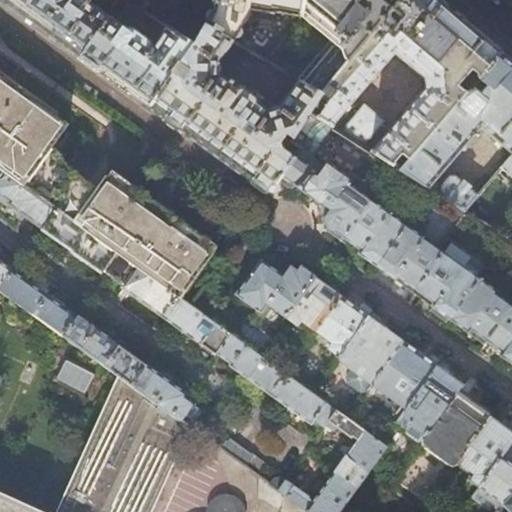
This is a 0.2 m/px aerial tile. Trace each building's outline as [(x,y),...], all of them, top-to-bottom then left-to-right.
[(1,0),(49,34),(81,56),(109,16),(86,0),(1,0)] [(300,13),(302,0),(209,0),(209,2),(212,4),(211,10),(207,11),(206,16),(209,19),(206,24),(233,40),(235,40),(237,37),(239,38),(241,37),(245,31),(244,29),(242,28),(251,14),(251,9),(255,10),(255,14),(256,17),(271,19),(273,13),(275,13),(275,11),(299,16),(300,13)] [(302,0),(300,13),(330,37),(297,77),(298,78),(321,91),(322,90),(381,20),(395,3),(397,0),(302,0)] [(391,28),(381,20),(322,90),(330,96),(318,115),(322,117),(333,125),(393,164),(402,152),(409,158),(466,92),(457,85),(472,67),(481,75),(500,52),(459,17),(439,0),(397,0),(395,3),(405,11),(391,28)] [(193,42),(167,25),(152,46),(148,43),(150,41),(128,25),(126,28),(110,15),(109,16),(81,56),(117,83),(149,106),(193,42)] [(206,24),(193,42),(149,106),(211,150),(269,192),(278,180),(295,155),(282,146),(281,139),(286,131),(293,136),(306,117),(322,92),(321,91),(298,78),(279,104),(277,104),(274,104),(273,105),(269,110),(254,99),(255,97),(240,86),(238,87),(217,72),(220,66),(220,63),(219,61),(233,40),(206,24)] [(511,62),(500,52),(481,75),(466,92),(409,158),(400,169),(429,188),(481,127),(511,153),(511,62)] [(0,169),(2,171),(55,209),(116,254),(175,297),(181,301),(213,253),(158,213),(105,175),(91,194),(43,159),(68,124),(23,91),(0,74),(0,169)] [(295,155),(278,180),(288,187),(292,187),(294,185),(314,200),(322,206),(321,208),(321,211),(322,214),(323,215),(324,216),(322,218),(323,223),(327,225),(325,227),(324,226),(323,228),(340,240),(369,198),(348,183),(351,178),(314,153),(318,147),(318,143),(320,138),(322,136),(324,135),(326,134),(333,125),(322,117),(321,120),(313,122),(306,117),(293,136),(291,139),(301,146),(295,155)] [(511,154),(494,175),(511,190),(511,154)] [(2,171),(0,173),(0,199),(17,212),(41,229),(55,209),(2,171)] [(437,193),(464,211),(478,194),(456,176),(452,176),(437,193)] [(391,214),(369,198),(340,240),(358,253),(376,266),(405,224),(402,223),(406,218),(394,209),(391,214)] [(55,209),(41,229),(73,252),(102,273),(104,271),(116,254),(55,209)] [(408,226),(405,224),(376,266),(393,278),(413,293),(442,251),(421,235),(424,231),(412,222),(408,226)] [(463,267),(442,251),(413,293),(428,303),(450,319),(478,277),(475,275),(478,271),(466,263),(463,267)] [(116,254),(104,271),(122,285),(121,287),(141,301),(161,316),(175,297),(116,254)] [(0,285),(12,268),(0,259),(0,285)] [(286,317),(315,277),(302,268),(298,272),(292,267),(284,277),(274,270),(261,261),(237,295),(262,312),(268,304),(273,308),(258,328),(247,321),(234,339),(258,357),(286,317)] [(45,292),(12,268),(0,285),(0,291),(63,337),(78,316),(45,292)] [(326,286),(315,277),(286,317),(298,325),(301,321),(315,331),(341,296),(326,286)] [(483,280),(478,277),(450,319),(466,331),(483,343),(510,303),(495,292),(497,290),(495,289),(497,286),(485,278),(483,280)] [(351,304),(341,296),(315,331),(331,343),(328,348),(339,357),(368,316),(367,315),(369,312),(361,305),(358,308),(351,304)] [(229,335),(181,301),(175,297),(161,316),(190,337),(215,354),(216,352),(229,335)] [(511,304),(510,303),(483,343),(499,355),(511,364),(511,304)] [(120,346),(78,316),(63,337),(118,376),(130,385),(145,364),(120,346)] [(383,327),(368,316),(339,357),(338,359),(372,384),(402,341),(383,327)] [(234,339),(229,335),(216,352),(232,362),(229,366),(238,372),(270,395),(284,375),(258,357),(234,339)] [(419,353),(402,341),(372,384),(400,405),(405,408),(436,366),(435,365),(438,360),(432,355),(428,360),(419,353)] [(156,372),(145,364),(130,385),(182,422),(195,404),(185,397),(186,394),(182,391),(156,372)] [(449,375),(436,366),(405,408),(395,422),(405,429),(403,431),(420,443),(459,390),(462,385),(449,375)] [(284,375),(270,395),(295,413),(309,424),(313,419),(325,428),(336,413),(284,375)] [(0,511),(151,511),(190,427),(182,422),(130,385),(118,376),(55,511),(45,511),(0,491),(0,511)] [(475,401),(459,390),(420,443),(453,467),(456,463),(490,416),(491,413),(475,401)] [(336,413),(325,428),(323,430),(332,436),(338,429),(351,438),(351,436),(357,440),(342,460),(324,447),(320,453),(316,459),(334,472),(355,488),(373,462),(384,447),(336,413)] [(505,428),(490,416),(456,463),(472,474),(469,479),(480,487),(511,441),(511,420),(511,419),(505,428)] [(245,467),(252,457),(229,441),(223,451),(245,467)] [(511,511),(511,441),(480,487),(473,496),(491,509),(494,506),(500,510),(503,507),(508,511),(511,511)] [(257,476),(265,465),(252,456),(252,457),(245,467),(257,476)] [(423,460),(402,479),(416,494),(436,475),(423,460)] [(337,511),(355,488),(334,472),(326,484),(312,503),(306,499),(307,497),(280,477),(275,479),(270,485),(307,511),(337,511)] [(235,496),(230,494),(224,494),(218,495),(213,498),(209,502),(206,507),(205,511),(246,511),(246,510),(244,504),(240,500),(235,496)]
